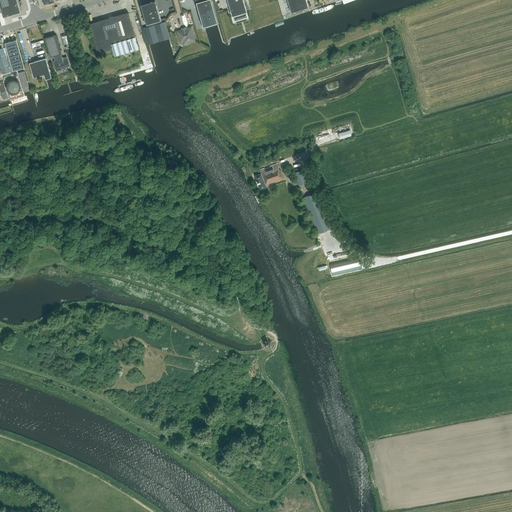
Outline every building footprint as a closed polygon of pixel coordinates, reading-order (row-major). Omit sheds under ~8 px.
[(0,0),(0,6),(3,17),(4,16),(8,15),(9,15),(21,12),(20,11),(17,0),(0,0)] [(146,24),(160,20),(155,0),(140,5),(146,24)] [(218,24),(211,0),(195,0),(196,2),(194,2),(195,7),(197,6),(203,28),(205,27),(211,26),(217,24),(218,24)] [(247,11),(243,0),(227,0),(230,9),(231,9),(233,17),(236,19),(245,16),(246,14),(246,12),(247,11)] [(306,0),(294,0),(288,2),(291,12),(308,7),(306,0)] [(89,23),(98,53),(117,47),(118,52),(138,46),(128,12),(89,23)] [(154,25),(159,41),(164,40),(169,38),(170,38),(165,21),(154,25)] [(143,28),(148,44),(149,44),(154,43),(159,41),(154,25),(143,28)] [(182,38),(184,43),(195,40),(191,27),(177,31),(178,35),(178,36),(179,38),(180,39),(182,38)] [(50,57),(53,56),(55,61),(54,61),(57,70),(61,69),(61,68),(69,66),(67,57),(62,59),(60,54),(61,53),(56,34),(44,38),(50,57)] [(5,43),(13,70),(17,69),(20,68),(24,67),(16,40),(5,43)] [(3,48),(0,48),(0,67),(2,74),(10,72),(3,48)] [(45,79),(46,79),(48,78),(51,77),(46,58),(29,63),(33,77),(44,74),(45,79)] [(8,82),(6,83),(7,85),(9,92),(11,93),(19,91),(20,90),(18,81),(18,80),(16,80),(8,82)] [(255,175),(260,189),(266,187),(265,185),(284,178),(281,170),(280,170),(278,164),(260,171),(261,173),(255,175)] [(307,181),(303,169),(294,172),(298,184),(307,181)] [(315,193),(303,197),(317,234),(331,229),(320,201),(318,201),(315,193)]
